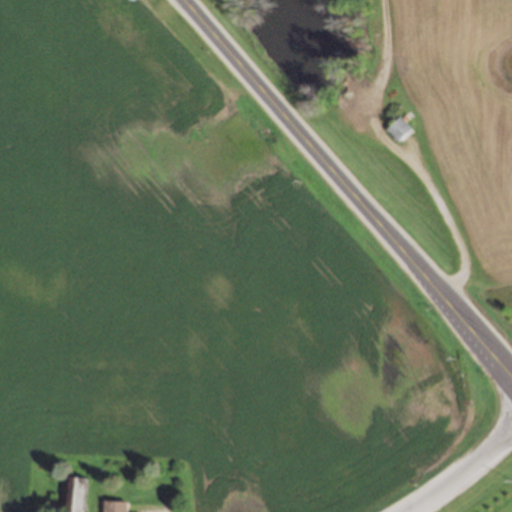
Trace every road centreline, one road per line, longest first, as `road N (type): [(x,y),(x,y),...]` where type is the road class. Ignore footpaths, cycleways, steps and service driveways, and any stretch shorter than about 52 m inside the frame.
road 1 (tertiary): [(182,0),(511,377)]
road 2 (tertiary): [(511,426),(401,511)]
